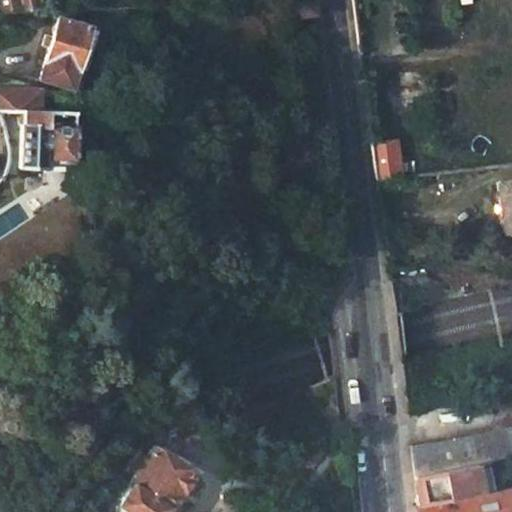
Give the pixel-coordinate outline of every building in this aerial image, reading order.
[(37,0),(0,0),(0,13),(41,12),(37,0)] [(309,0),(296,0),(298,13),(311,12),(309,0)] [(47,47),(39,78),(75,89),(81,66),(76,64),(87,27),(55,18),(50,37),(42,36),(40,45),(47,47)] [(76,64),(81,66),(87,68),(97,30),(87,27),(76,64)] [(39,92),(0,91),(0,112),(22,113),(39,113),(39,92)] [(20,132),(19,168),(46,170),(46,162),(74,162),(75,127),(74,127),(74,114),(39,113),(22,113),(22,132),(20,132)] [(391,141),(367,143),(371,178),(396,176),(391,141)] [(511,182),(484,187),(491,236),(501,234),(502,241),(511,239),(511,182)] [(298,255),(298,267),(316,268),(317,268),(318,255),(316,255),(298,255)] [(511,456),(511,426),(406,445),(407,458),(409,474),(472,463),(485,461),(511,456)] [(127,484),(115,502),(129,511),(154,511),(159,505),(161,507),(187,471),(152,446),(143,458),(134,452),(117,478),(127,484)] [(485,461),(472,463),(477,494),(490,492),(485,461)] [(472,463),(409,474),(412,493),(413,505),(477,494),(472,463)] [(511,511),(511,488),(490,492),(477,494),(413,505),(413,511),(511,511)] [(336,491),(338,511),(347,511),(345,500),(344,490),(336,491)]
